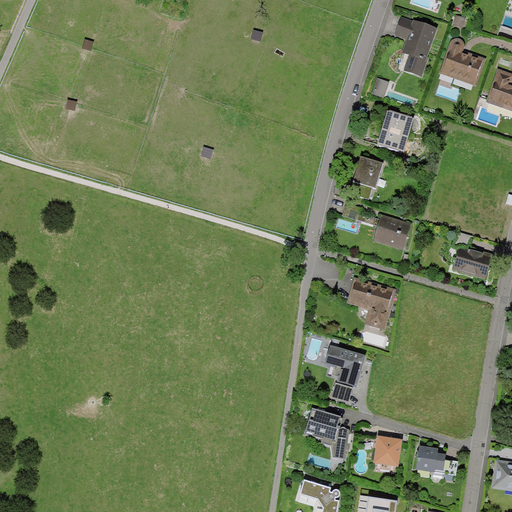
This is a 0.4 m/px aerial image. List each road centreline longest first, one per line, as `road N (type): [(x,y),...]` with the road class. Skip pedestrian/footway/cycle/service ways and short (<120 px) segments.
road 1 (residential): [(271,511),(310,247),(333,146),(385,0)]
road 2 (track): [(310,247),(0,155)]
road 3 (residential): [(502,303),(469,511)]
